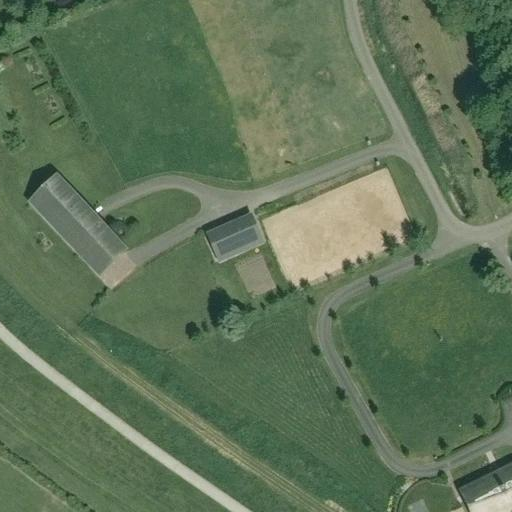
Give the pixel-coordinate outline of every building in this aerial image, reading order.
[(100,230),(55,182),(30,206),(74,253),(100,230)] [(244,251),(233,227),(209,237),(220,261),(244,251)] [(355,329),(365,347),(375,342),(364,323),(355,329)] [(402,354),(409,371),(443,357),(429,323),(406,332),(413,349),(402,354)] [(511,509),(511,466),(501,472),(503,477),(468,494),(476,511),(495,511),(508,506),(510,510),(511,509)]
